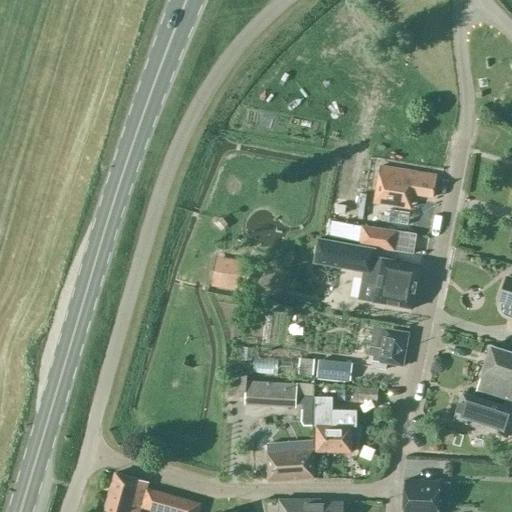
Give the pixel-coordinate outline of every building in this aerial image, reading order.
[(436,177),(407,172),(381,167),(375,203),(411,210),(414,193),(432,196),(436,177)] [(354,176),(345,174),(343,184),(351,186),(354,176)] [(360,246),(414,254),(417,234),(362,226),(362,227),(346,225),(343,239),(361,242),(360,246)] [(314,262),(369,272),(367,282),(377,284),(374,302),(413,309),(421,266),(373,257),(375,249),(319,239),(314,262)] [(217,257),(212,286),(248,292),(253,262),(217,257)] [(499,300),(502,301),(501,306),(501,311),(503,314),(507,316),(511,317),(511,277),(507,276),(499,300)] [(387,363),(403,365),(409,333),(386,329),(386,328),(375,326),(370,354),(375,355),(373,367),(386,370),(387,363)] [(511,401),(511,352),(492,346),(477,390),(511,401)] [(313,359),(298,358),(297,374),(313,375),(313,359)] [(320,359),(319,379),(351,381),(353,362),(320,359)] [(246,407),(297,409),(297,405),(306,406),(306,418),(315,419),(316,397),(316,383),(248,381),(248,376),(230,375),(229,401),(246,401),(246,407)] [(376,389),(358,387),(356,398),(375,400),(376,389)] [(511,407),(464,392),(455,419),(509,436),(511,425),(511,407)] [(318,426),(318,451),(352,451),(352,426),(357,426),(357,410),(332,410),(333,397),(316,397),(315,419),(314,425),(318,426)] [(315,478),(314,450),(313,441),(267,443),(270,480),(315,478)] [(139,479),(116,472),(104,511),(140,511),(142,507),(159,511),(199,511),(201,505),(147,488),(149,482),(139,479)] [(440,481),(437,481),(405,480),(404,511),(439,511),(440,506),(449,507),(450,482),(440,481)] [(280,501),(279,511),(344,511),(344,504),(312,504),(312,502),(280,501)]
